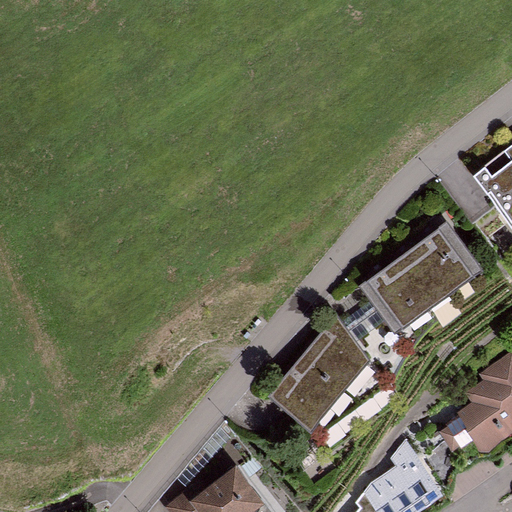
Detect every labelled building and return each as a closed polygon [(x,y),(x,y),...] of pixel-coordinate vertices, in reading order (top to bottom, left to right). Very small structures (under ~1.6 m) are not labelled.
[(511,224),(511,135),(470,164),(511,224)] [(388,329),(468,270),(435,227),(356,286),(388,329)] [(305,431),(364,362),(333,317),(264,396),(305,431)] [(484,448),(511,429),(511,358),(485,377),(489,382),(470,395),(477,406),(462,416),(484,448)] [(363,511),(406,511),(433,491),(406,456),(353,498),(364,511),(363,511)] [(229,464),(188,499),(198,511),(246,511),(260,500),(229,464)]
